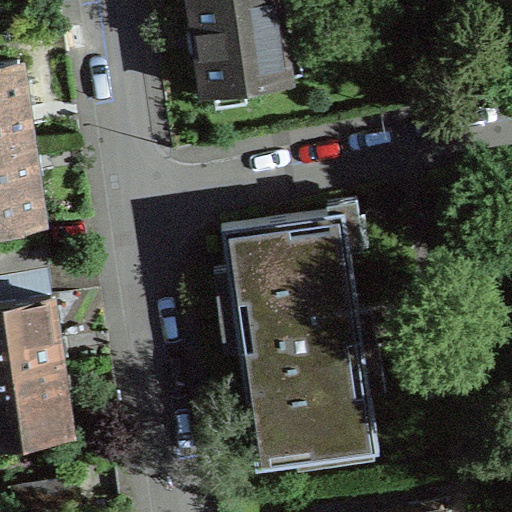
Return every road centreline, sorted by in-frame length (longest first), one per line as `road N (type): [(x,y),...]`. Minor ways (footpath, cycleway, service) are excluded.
road 1 (residential): [(135,203),(511,121)]
road 2 (residential): [(135,203),(173,511)]
road 3 (residential): [(109,0),(135,203)]
